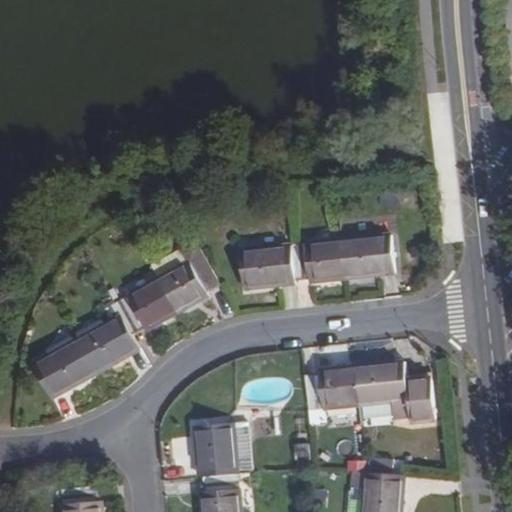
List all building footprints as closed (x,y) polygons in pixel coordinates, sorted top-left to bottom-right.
[(393,236),(343,240),(347,276),(397,271),(393,236)] [(343,240),(293,246),(296,280),(312,279),(313,280),(347,276),(343,240)] [(154,268),(161,282),(179,314),(209,298),(207,295),(221,287),(197,244),(154,268)] [(293,246),(243,251),(247,288),(297,282),(296,280),(293,246)] [(161,282),(117,306),(133,335),(147,327),(149,330),(179,314),(161,282)] [(110,324),(80,341),(97,373),(127,358),(120,343),(133,335),(117,306),(104,312),(110,324)] [(80,341),(35,365),(51,398),(97,373),(80,341)] [(439,421),(434,381),(408,384),(406,364),(357,368),(361,407),(410,401),(413,424),(439,421)] [(322,375),(307,378),(311,413),(361,407),(357,368),(322,373),(322,375)] [(197,479),(200,478),(235,475),(235,472),(250,471),(246,423),(231,425),(231,424),(192,427),(197,479)] [(312,467),(311,444),(298,445),(299,468),(312,467)] [(402,511),(406,474),(368,472),(364,511),(402,511)] [(238,511),(235,475),(200,478),(202,493),(198,494),(199,511),(238,511)] [(62,490),(64,511),(103,511),(102,503),(99,503),(97,487),(62,490)]
